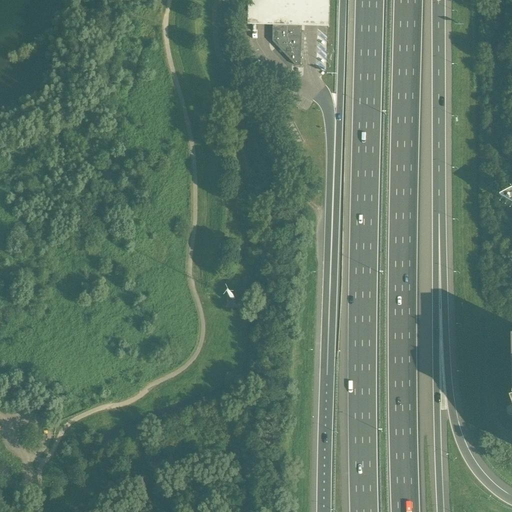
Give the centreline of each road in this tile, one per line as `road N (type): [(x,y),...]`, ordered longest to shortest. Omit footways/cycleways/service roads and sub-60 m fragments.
road 1 (motorway): [(369,0),(363,511)]
road 2 (motorway): [(405,511),(408,0)]
road 3 (motorway): [(342,0),(326,388)]
road 4 (motorway): [(511,502),(478,474),(454,424),(438,202)]
road 5 (motorway): [(440,511),(438,202)]
road 6 (motorway): [(318,93),(329,129),(326,388)]
road 7 (motorway): [(438,202),(438,0)]
road 8 (motorway): [(326,388),(323,511)]
